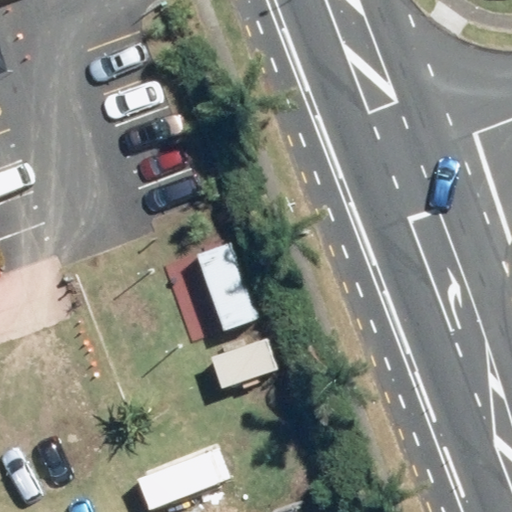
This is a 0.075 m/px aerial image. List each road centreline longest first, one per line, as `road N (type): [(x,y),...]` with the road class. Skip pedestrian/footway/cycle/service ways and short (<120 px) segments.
road 1 (secondary): [(511,509),(384,170)]
road 2 (secondary): [(384,170),(318,0)]
road 3 (residential): [(384,170),(511,121)]
